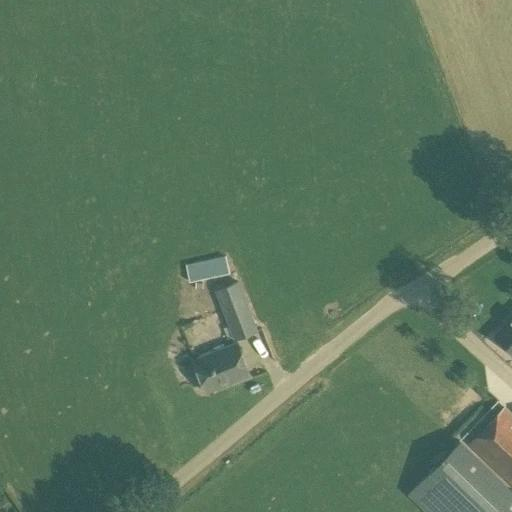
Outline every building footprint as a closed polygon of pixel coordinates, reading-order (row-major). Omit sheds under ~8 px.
[(189,282),(229,273),(225,255),(185,264),(189,282)] [(233,341),(258,331),(238,281),(214,290),(233,341)] [(511,315),(509,318),(510,320),(495,334),(511,350),(511,315)] [(206,390),(248,374),(237,343),(194,359),(206,390)] [(511,413),(505,406),(470,442),(511,481),(511,413)] [(511,511),(449,451),(407,494),(425,511),(511,511)]
